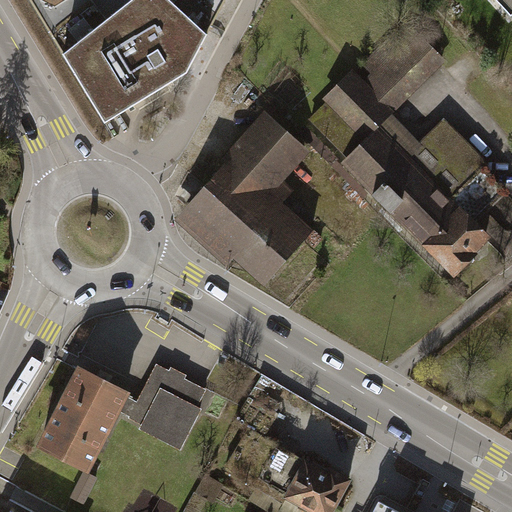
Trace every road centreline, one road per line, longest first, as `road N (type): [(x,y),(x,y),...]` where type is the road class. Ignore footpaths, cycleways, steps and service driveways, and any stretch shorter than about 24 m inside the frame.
road 1 (secondary): [(139,262),(511,482)]
road 2 (secondary): [(0,47),(70,182)]
road 3 (secondary): [(139,262),(148,228),(134,196),(105,178),(70,182)]
road 4 (residential): [(61,279),(0,395)]
